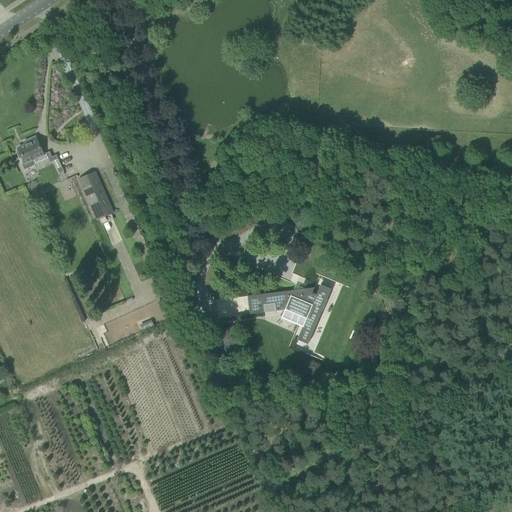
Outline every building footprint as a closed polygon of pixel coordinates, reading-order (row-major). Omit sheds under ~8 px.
[(30,143),(17,149),(19,151),(16,153),(19,160),(22,158),(24,164),(21,165),(24,171),(35,166),(33,160),(43,155),(35,138),(28,141),(30,143)] [(96,172),(79,180),(96,220),(114,212),(96,172)] [(187,280),(188,271),(178,270),(177,279),(187,280)] [(89,277),(80,282),(82,286),(91,281),(89,277)] [(306,318),(296,340),(307,345),(330,290),(320,285),(315,295),(311,293),(314,288),(304,289),(295,285),(293,290),(247,296),(249,314),(264,313),(263,305),(274,304),(275,311),(281,310),(285,310),(306,318)] [(277,473),(265,478),(271,492),(283,487),(277,473)]
